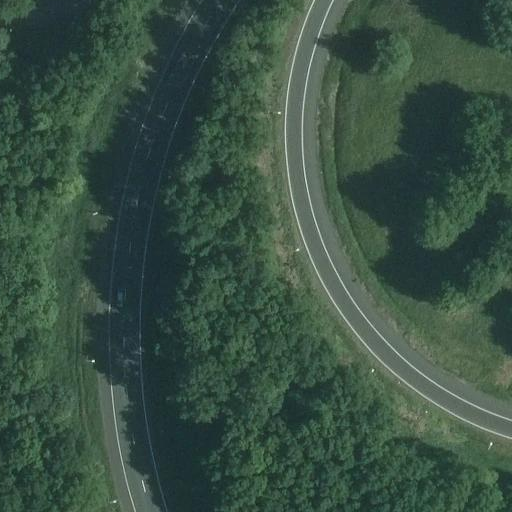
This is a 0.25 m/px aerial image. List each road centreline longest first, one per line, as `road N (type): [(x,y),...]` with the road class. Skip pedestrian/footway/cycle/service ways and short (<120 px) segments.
road 1 (motorway): [(511,430),(428,389),(385,354),(323,271),(301,209),(293,148),(297,89),(324,0)]
road 2 (motorway): [(218,0),(172,89),(127,253),(129,417),(148,511)]
